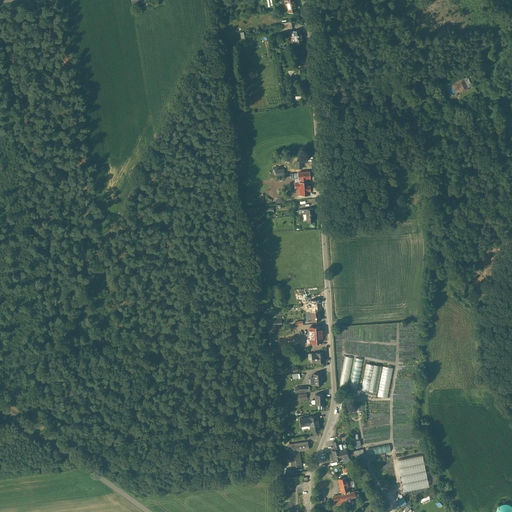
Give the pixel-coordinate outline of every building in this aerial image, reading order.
[(285,0),(286,0),(288,12),(296,11),(293,0),(285,0)] [(291,22),(281,23),(282,30),(292,28),(291,22)] [(300,30),(292,32),(293,36),(295,44),(303,42),(300,30)] [(472,86),(468,76),(452,83),(454,89),(460,87),(462,91),(472,86)] [(311,177),(297,177),(298,182),(304,182),(304,190),(312,189),(311,177)] [(313,209),(298,210),(299,214),(306,214),(307,222),(314,221),(313,209)] [(320,310),(306,311),(307,321),(321,319),(320,310)] [(321,326),(309,327),(311,342),(323,341),(321,326)] [(323,352),(316,353),(317,362),(323,361),(324,361),(323,352)] [(347,357),(343,377),(348,378),(352,358),(347,357)] [(352,358),(347,387),(352,388),(358,359),(352,358)] [(358,359),(353,388),(358,389),(363,360),(358,359)] [(381,366),(366,363),(362,384),(360,384),(359,389),(361,390),(360,392),(360,394),(376,397),(381,366)] [(393,368),(383,366),(377,396),(387,398),(393,368)] [(322,373),(313,374),(313,376),(310,377),(311,384),(314,384),(314,385),(323,384),(322,373)] [(324,394),(315,394),(315,404),(318,404),(318,408),(323,408),(322,404),(324,404),(324,394)] [(317,416),(308,417),(308,418),(300,420),(301,426),(301,425),(309,423),(311,431),(320,429),(319,425),(318,425),(317,419),(318,419),(317,416)] [(340,449),(338,440),(332,442),(334,450),(331,450),(334,460),(347,457),(345,448),(340,449)] [(289,444),(290,452),(298,450),(308,449),(307,441),(289,444)] [(389,444),(368,448),(370,456),(390,452),(389,444)] [(363,449),(353,451),(356,463),(365,461),(363,449)] [(298,450),(290,452),(291,458),(292,466),(296,465),(301,465),(298,450)] [(425,454),(399,459),(405,491),(430,486),(425,454)] [(285,469),(286,469),(287,474),(294,472),(297,471),(297,470),(294,470),(292,470),(291,466),(292,466),(291,458),(288,459),(288,463),(284,464),(285,469)] [(346,478),(338,479),(342,494),(349,492),(348,486),(349,485),(349,483),(347,483),(346,478)] [(342,494),(333,496),(335,504),(346,501),(346,498),(355,496),(354,491),(349,492),(342,494)] [(388,504),(380,491),(376,493),(383,507),(388,504)] [(511,511),(511,503),(509,501),(506,501),(503,501),(500,502),(498,504),(496,507),(496,510),(496,511),(511,511)]
